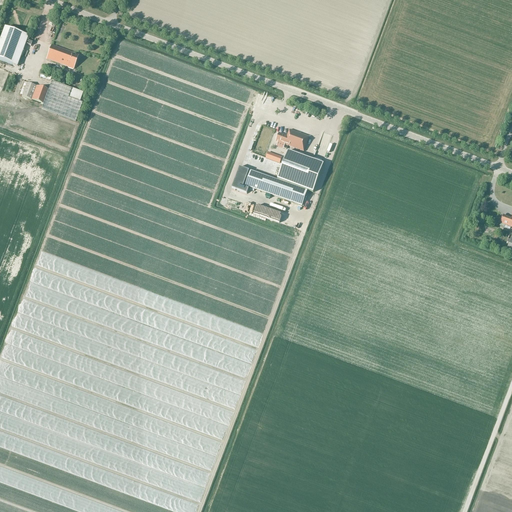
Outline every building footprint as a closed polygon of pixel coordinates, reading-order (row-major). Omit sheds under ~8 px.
[(0,39),(0,60),(12,65),(23,35),(4,28),(0,39)] [(46,60),(73,70),(79,55),(52,45),(46,60)] [(27,83),(22,97),(31,100),(31,101),(43,105),(41,109),(75,122),(82,103),(81,103),(82,99),(80,99),(83,93),(71,89),(51,82),(48,91),(27,83)] [(276,142),(304,152),(309,137),(290,130),(287,136),(279,133),(276,142)] [(321,159),(329,135),(320,133),(313,156),(321,159)] [(278,179),(277,180),(313,193),(324,165),(288,151),(278,179)] [(280,164),(282,158),(268,153),(266,158),(280,164)] [(239,168),(231,189),(247,194),(249,189),(243,187),(249,171),(239,168)] [(307,191),(279,182),(251,172),(246,187),(302,206),(307,191)] [(274,219),(275,215),(261,211),(260,215),(274,219)] [(503,216),(500,223),(502,223),(502,224),(511,227),(511,218),(511,219),(503,216)]
